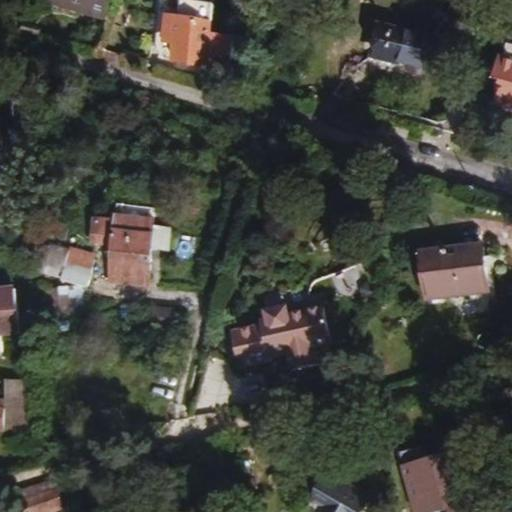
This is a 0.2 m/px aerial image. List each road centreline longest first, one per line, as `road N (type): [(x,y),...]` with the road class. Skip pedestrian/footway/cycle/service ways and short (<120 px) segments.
road 1 (residential): [(511,178),(0,44)]
road 2 (track): [(0,489),(147,444),(511,372)]
